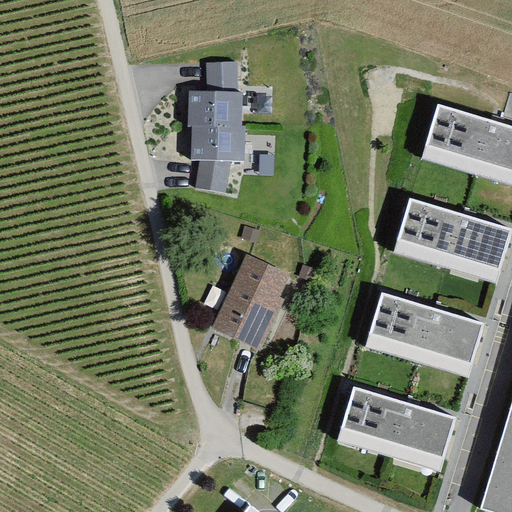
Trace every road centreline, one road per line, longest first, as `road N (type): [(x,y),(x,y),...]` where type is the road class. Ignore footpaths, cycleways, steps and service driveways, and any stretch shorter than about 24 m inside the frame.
road 1 (track): [(105,0),(181,345),(214,443)]
road 2 (residential): [(158,511),(214,443),(365,511)]
